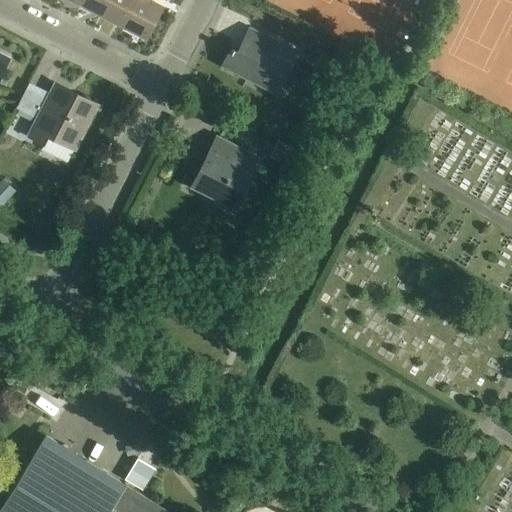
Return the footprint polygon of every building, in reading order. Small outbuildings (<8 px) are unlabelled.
[(102,17),(110,0),(83,0),(80,6),(102,17)] [(123,28),(137,0),(110,0),(102,17),(123,28)] [(150,0),(137,0),(123,28),(145,39),(162,6),(150,0)] [(275,92),(295,52),(250,28),(238,51),(231,48),(222,65),(275,92)] [(0,53),(0,73),(8,57),(0,53)] [(16,107),(31,115),(44,90),(29,82),(16,107)] [(48,136),(74,149),(98,104),(56,83),(28,136),(44,144),(48,136)] [(191,186),(234,208),(259,159),(216,137),(191,186)] [(0,203),(3,206),(16,191),(3,179),(0,182),(0,203)] [(165,511),(47,438),(0,511),(165,511)] [(125,478),(141,488),(154,466),(138,457),(125,478)]
